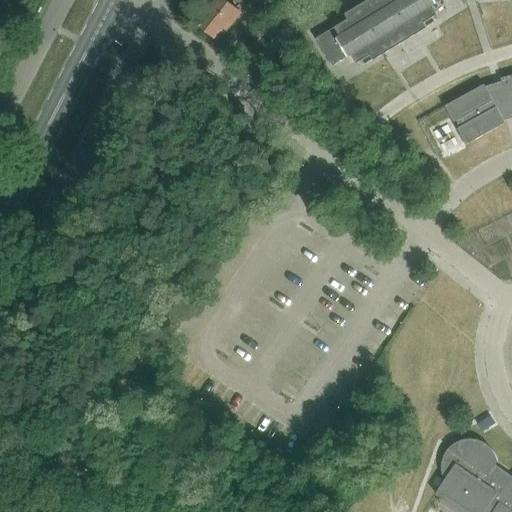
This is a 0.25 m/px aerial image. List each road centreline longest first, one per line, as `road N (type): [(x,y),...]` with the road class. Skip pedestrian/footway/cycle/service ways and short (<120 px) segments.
road 1 (unclassified): [(0,309),(152,15)]
road 2 (primary): [(0,210),(113,0)]
road 3 (unclassified): [(0,124),(64,0)]
